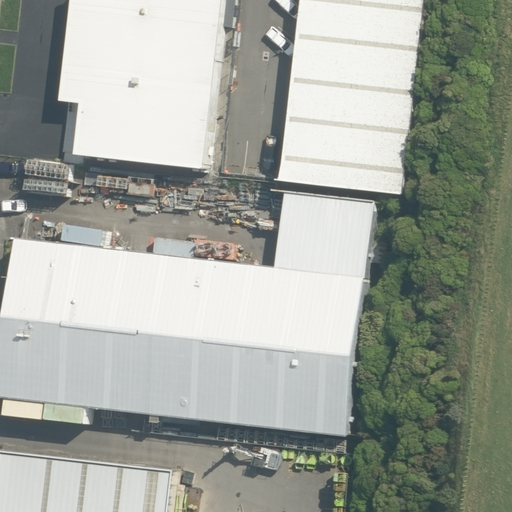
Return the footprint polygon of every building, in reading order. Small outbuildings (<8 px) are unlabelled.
[(94,108),(88,159),(216,174),(236,0),(85,0),(74,105),(94,108)] [(315,0),(295,185),(413,198),(436,0),(315,0)] [(290,270),(377,279),(386,203),(285,192),(285,194),(297,196),(290,270)] [(31,242),(13,400),(359,439),(377,279),(290,270),(31,242)] [(184,511),(189,473),(4,451),(0,488),(3,488),(0,511),(184,511)]
